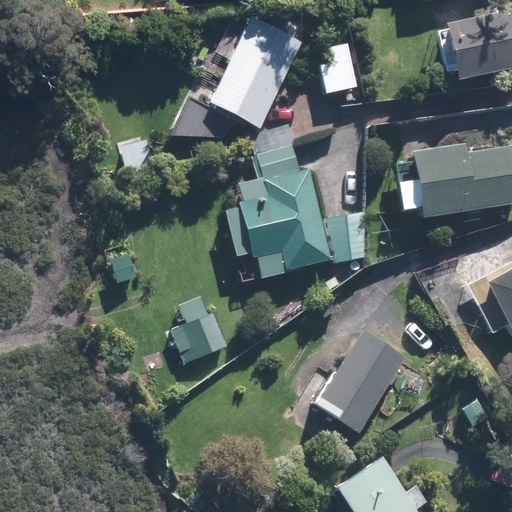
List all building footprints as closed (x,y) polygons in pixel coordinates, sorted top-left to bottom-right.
[(76,4),(73,0),(52,0),(63,13),(76,4)] [(445,82),(511,67),(511,9),(434,27),(445,82)] [(250,131),(294,43),(243,17),(199,105),(250,131)] [(141,141),(112,148),(119,175),(148,167),(141,141)] [(250,181),(293,170),(287,146),(244,157),(250,181)] [(410,220),(511,204),(511,178),(507,146),(457,154),(456,146),(400,155),(410,220)] [(324,261),(303,170),(256,181),(260,197),(229,204),(242,259),(272,252),(277,272),(324,261)] [(328,264),(359,258),(360,212),(319,220),(328,264)] [(124,252),(104,261),(116,290),(136,282),(124,252)] [(511,349),(511,265),(477,285),(511,349)] [(176,325),(185,348),(174,352),(180,367),(215,353),(200,316),(176,325)] [(349,436),(398,359),(355,331),(305,407),(349,436)] [(407,511),(369,457),(323,489),(339,511),(407,511)]
